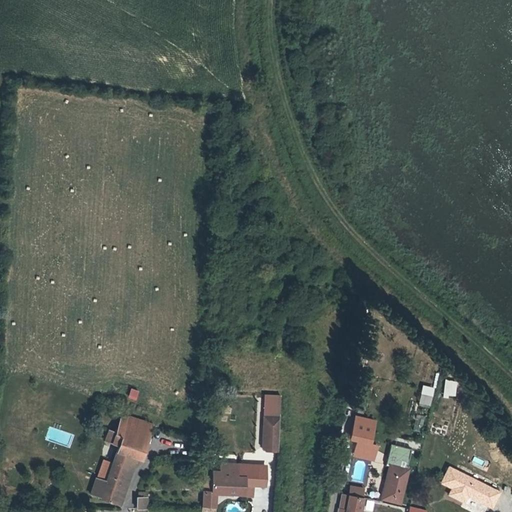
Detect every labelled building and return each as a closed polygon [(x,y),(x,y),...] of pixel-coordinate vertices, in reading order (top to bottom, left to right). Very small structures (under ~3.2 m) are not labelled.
[(417,404),(429,407),(434,388),(423,385),(417,404)] [(131,388),(127,398),(136,401),(139,391),(131,388)] [(262,450),(279,451),(281,395),(265,395),(262,450)] [(115,434),(149,447),(156,428),(122,415),(115,434)] [(100,500),(114,505),(132,458),(138,461),(144,462),(149,447),(115,434),(109,432),(104,442),(117,447),(110,467),(105,482),(97,479),(91,494),(101,498),(100,500)] [(375,445),(357,441),(355,451),(373,455),(375,445)] [(407,445),(390,442),(387,461),(390,462),(383,497),(398,500),(405,468),(403,468),(407,445)] [(474,456),(471,463),(482,468),(485,461),(474,456)] [(132,458),(114,505),(120,507),(138,461),(132,458)] [(212,470),(212,475),(245,478),(244,485),(265,486),(267,467),(221,463),(221,471),(212,470)] [(504,494),(448,468),(440,484),(452,490),(449,496),(465,503),(469,493),(498,507),(504,494)] [(205,475),(204,506),(216,507),(217,492),(244,494),(244,485),(245,478),(212,475),(205,475)] [(346,492),(365,496),(367,485),(348,482),(345,492),(346,492)] [(361,511),(365,496),(346,492),(341,511),(361,511)] [(146,510),(147,499),(138,498),(138,508),(146,510)] [(364,509),(371,511),(375,502),(368,500),(364,509)]
